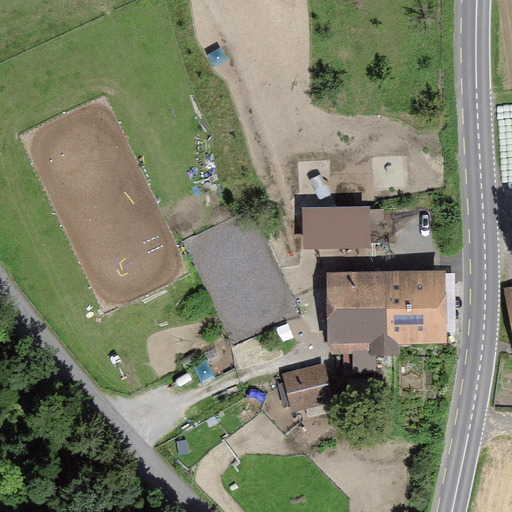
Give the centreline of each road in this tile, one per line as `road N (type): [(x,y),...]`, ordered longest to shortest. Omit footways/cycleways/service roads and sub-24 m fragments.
road 1 (tertiary): [(474,0),(481,325),(449,511)]
road 2 (unclassified): [(192,511),(56,369),(0,289)]
